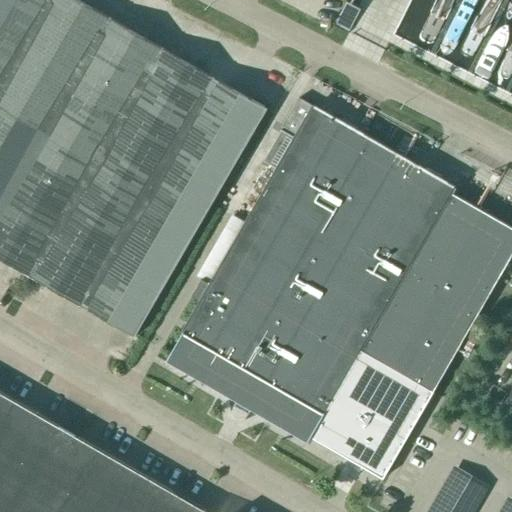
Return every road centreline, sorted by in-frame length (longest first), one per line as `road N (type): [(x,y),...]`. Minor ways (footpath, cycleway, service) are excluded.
road 1 (unclassified): [(308,511),(0,330)]
road 2 (unclassified): [(511,149),(220,0)]
